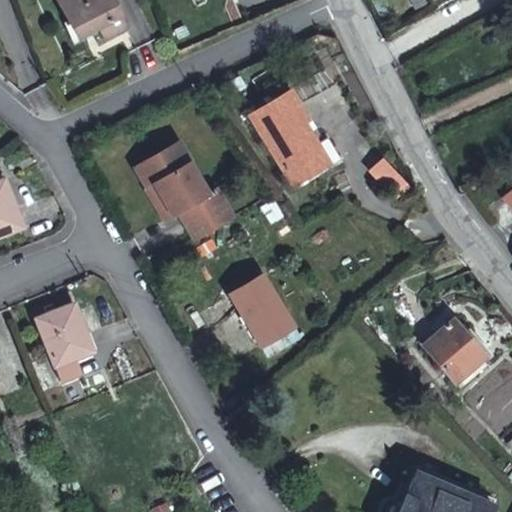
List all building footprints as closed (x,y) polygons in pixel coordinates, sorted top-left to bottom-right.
[(106,45),(128,35),(111,0),(62,0),(80,38),(100,30),(106,45)] [(291,185),(325,163),(314,145),(300,122),(304,119),(287,91),(248,116),(291,185)] [(314,145),(325,163),(337,156),(325,138),(314,145)] [(156,180),(175,211),(180,208),(190,227),(197,239),(235,216),(228,205),(218,188),(209,193),(189,160),(192,158),(180,140),(139,165),(149,183),(156,180)] [(0,234),(28,224),(6,172),(0,174),(0,234)] [(402,188),(371,173),(363,189),(394,204),(402,188)] [(168,215),(175,211),(156,180),(149,183),(168,215)] [(511,195),(502,204),(511,215),(511,195)] [(261,274),(230,294),(262,346),(293,328),(261,274)] [(45,316),(33,321),(60,385),(79,378),(73,365),(95,356),(75,306),(55,313),(53,309),(44,312),(45,316)] [(450,319),(423,344),(463,388),(477,376),(490,365),(484,357),(485,357),(450,319)] [(489,511),(491,508),(414,473),(397,511),(390,508),(388,511),(489,511)]
